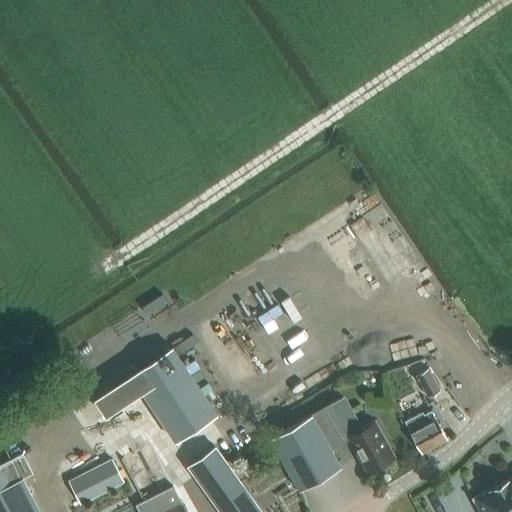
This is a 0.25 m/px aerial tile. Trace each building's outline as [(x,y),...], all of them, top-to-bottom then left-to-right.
[(352,213),(363,228),(376,219),(364,203),(352,213)] [(241,304),(255,332),(267,326),(252,298),(241,304)] [(227,351),(236,346),(228,328),(218,332),(227,351)] [(106,416),(142,392),(176,443),(217,416),(172,348),(95,399),(106,416)] [(417,376),(429,397),(440,391),(429,369),(417,376)] [(375,420),(362,428),(344,397),(270,438),(300,491),(342,467),(331,449),(349,439),(367,472),(395,456),(375,420)] [(249,430),(259,426),(251,408),(242,411),(249,430)] [(421,428),(411,433),(422,453),(448,439),(436,419),(429,423),(423,412),(415,417),(421,428)] [(260,511),(215,447),(189,465),(221,511),(260,511)] [(2,465),(0,465),(0,511),(37,511),(29,497),(18,476),(31,470),(22,454),(2,465)] [(125,481),(113,459),(69,482),(80,504),(125,481)] [(511,478),(501,484),(511,506),(511,478)] [(511,511),(511,506),(501,484),(473,498),(474,498),(481,511),(511,511)] [(173,486),(134,507),(137,511),(187,511),(182,503),(181,503),(173,486)]
